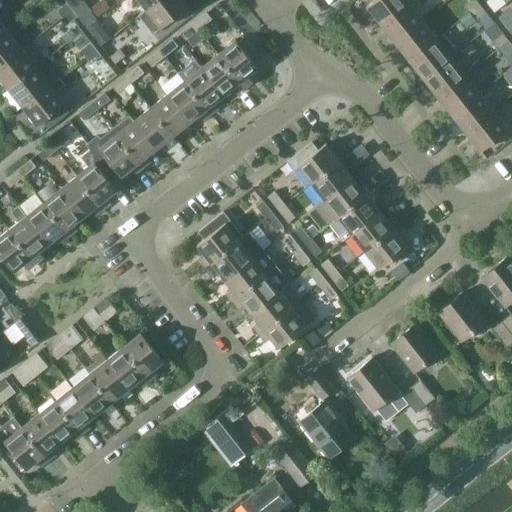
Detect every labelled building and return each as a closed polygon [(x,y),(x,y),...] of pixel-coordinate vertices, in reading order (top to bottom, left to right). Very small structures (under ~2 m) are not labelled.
[(157,0),(137,0),(145,10),(157,0)] [(188,6),(183,0),(157,0),(145,10),(160,29),(188,6)] [(381,24),(409,2),(411,0),(372,0),(366,5),(381,24)] [(471,0),(465,6),(470,12),(480,5),(476,0),(471,0)] [(67,2),(62,6),(57,10),(62,17),(73,9),(67,2)] [(409,2),(381,24),(395,42),(423,20),(409,2)] [(480,5),(470,12),(475,19),(485,11),(480,5)] [(62,17),(67,24),(78,16),(73,9),(62,17)] [(86,27),(97,19),(91,12),(81,20),(86,27)] [(198,30),(212,19),(206,12),(193,23),(198,30)] [(0,19),(0,37),(9,30),(0,19)] [(86,27),(92,34),(102,26),(97,19),(86,27)] [(423,20),(395,42),(409,60),(438,38),(423,20)] [(193,23),(180,33),(186,40),(198,30),(193,23)] [(9,30),(0,37),(0,66),(23,48),(9,30)] [(72,30),(60,39),(64,45),(72,39),(76,36),(72,30)] [(493,41),(498,48),(508,40),(503,34),(493,41)] [(438,38),(409,60),(424,78),(452,56),(438,38)] [(159,49),(165,56),(178,46),(172,39),(159,49)] [(217,53),(244,88),(252,81),(248,76),(258,68),(235,39),(217,53)] [(504,55),(511,48),(511,45),(508,40),(498,48),(504,55)] [(86,57),(96,49),(91,41),(80,50),(86,57)] [(23,48),(0,66),(0,77),(9,89),(37,66),(23,48)] [(115,64),(126,56),(120,48),(110,57),(115,64)] [(96,49),(86,57),(91,64),(102,55),(96,49)] [(159,49),(146,60),(152,67),(165,56),(159,49)] [(200,66),(223,96),(233,88),(237,94),(244,88),(217,53),(200,66)] [(452,56),(424,78),(438,96),(466,74),(452,56)] [(37,66),(9,89),(23,107),(51,84),(37,66)] [(131,83),(144,73),(138,66),(125,76),(131,83)] [(183,80),(210,114),(218,108),(214,103),(223,96),(200,66),(183,80)] [(466,74),(438,96),(452,114),(480,92),(466,74)] [(125,76),(112,86),(118,93),(131,83),(125,76)] [(166,93),(189,122),(199,115),(203,120),(210,114),(183,80),(166,93)] [(51,84),(23,107),(38,125),(66,103),(51,84)] [(97,110),(110,99),(105,92),(91,103),(97,110)] [(480,92),(452,114),(466,132),(495,110),(480,92)] [(180,130),(189,122),(166,93),(150,107),(177,141),(185,135),(180,130)] [(91,103),(78,113),(84,120),(97,110),(91,103)] [(133,120),(155,149),(165,142),(169,147),(177,141),(150,107),(133,120)] [(495,110),(466,132),(481,151),(509,128),(495,110)] [(155,149),(133,120),(130,116),(113,130),(143,168),(151,161),(147,156),(155,149)] [(97,136),(88,144),(115,179),(120,175),(121,176),(131,169),(135,174),(143,168),(113,130),(100,140),(97,136)] [(64,132),(51,143),(57,150),(70,140),(64,132)] [(299,166),(312,183),(345,156),(340,149),(334,154),(326,143),(318,149),(312,142),(286,162),(294,171),(299,166)] [(57,150),(51,143),(38,153),(44,160),(57,150)] [(76,175),(103,209),(111,203),(107,198),(117,190),(111,183),(115,179),(88,144),(92,149),(83,156),(89,164),(76,175)] [(353,178),(346,168),(351,164),(345,156),(312,183),(325,200),(353,178)] [(23,177),(36,167),(30,159),(17,170),(23,177)] [(23,177),(17,170),(4,180),(10,187),(23,177)] [(96,215),(103,209),(76,175),(59,188),(82,217),(91,210),(96,215)] [(329,224),(338,217),(372,190),(367,183),(361,188),(353,178),(325,200),(316,207),(329,224)] [(42,201),(69,236),(77,230),(73,224),(82,217),(59,188),(42,201)] [(352,233),(380,211),(373,203),(378,198),(372,190),(338,217),(352,233)] [(285,204),(274,191),(267,196),(278,210),(285,204)] [(266,219),(273,213),(263,200),(255,206),(266,219)] [(62,242),(69,236),(42,201),(25,215),(48,244),(58,236),(62,242)] [(278,210),(288,223),(295,217),(285,204),(278,210)] [(1,219),(9,228),(36,262),(43,256),(39,251),(48,244),(25,215),(18,205),(1,219)] [(206,266),(240,239),(249,232),(243,236),(223,211),(198,231),(205,239),(197,244),(206,255),(200,259),(206,266)] [(387,221),(380,211),(352,233),(365,250),(399,224),(393,217),(387,221)] [(266,219),(276,232),(284,226),(273,213),(266,219)] [(407,246),(399,236),(405,232),(399,224),(365,250),(379,268),(407,246)] [(312,238),(301,225),(294,230),(305,244),(312,238)] [(0,261),(4,258),(14,271),(23,263),(28,269),(36,262),(9,228),(0,234),(0,261)] [(225,279),(253,256),(262,249),(249,232),(240,239),(206,266),(212,274),(217,269),(225,279)] [(293,253),(300,247),(290,234),(282,240),(293,253)] [(305,244),(315,257),(322,251),(312,238),(305,244)] [(300,247),(293,253),(303,266),(310,260),(300,247)] [(262,249),(253,256),(225,279),(232,289),(227,293),(232,300),(276,266),(262,249)] [(346,253),(332,264),(338,272),(352,261),(346,253)] [(511,301),(511,264),(506,257),(482,277),(506,307),(511,301)] [(331,277),(338,272),(328,258),(321,264),(331,277)] [(251,313),(280,290),(289,283),(276,266),(232,300),(238,308),(244,304),(251,313)] [(319,286),(326,281),(316,268),(309,273),(319,286)] [(331,277),(341,290),(349,285),(338,272),(331,277)] [(319,286),(330,300),(337,294),(326,281),(319,286)] [(259,334),(294,307),(302,300),(289,283),(280,290),(251,313),(259,322),(253,327),(259,334)] [(487,322),(462,291),(438,311),(462,341),(487,322)] [(302,300),(294,307),(259,334),(265,342),(271,337),(279,347),(316,318),(302,300)] [(16,323),(23,317),(22,316),(12,303),(5,309),(15,323),(16,323)] [(98,315),(104,322),(118,312),(112,304),(98,315)] [(91,332),(104,322),(93,309),(80,319),(91,332)] [(511,334),(511,314),(511,313),(501,321),(511,334)] [(35,327),(25,314),(22,316),(23,317),(16,323),(25,335),(35,327)] [(326,320),(316,328),(322,336),(332,328),(326,320)] [(511,334),(501,321),(492,328),(507,347),(511,343),(511,334)] [(439,353),(415,322),(391,342),(415,372),(439,353)] [(70,349),(84,338),(78,331),(64,342),(70,349)] [(122,346),(150,380),(157,374),(153,369),(163,361),(140,332),(122,346)] [(64,342),(52,351),(52,352),(57,359),(70,349),(64,342)] [(0,362),(9,356),(0,344),(0,362)] [(150,380),(122,346),(106,358),(106,359),(129,388),(138,381),(142,386),(150,380)] [(129,388),(106,359),(106,358),(100,350),(92,357),(95,361),(86,369),(89,372),(116,407),(124,401),(119,396),(129,388)] [(39,351),(26,362),(37,376),(50,365),(39,351)] [(374,411),(398,392),(372,357),(347,376),(374,411)] [(37,376),(26,362),(12,372),(18,379),(23,386),(37,376)] [(322,399),(334,389),(317,369),(306,378),(322,399)] [(116,407),(89,372),(72,386),(95,415),(104,407),(108,413),(116,407)] [(425,405),(435,398),(420,379),(411,386),(425,405)] [(486,384),(485,388),(488,392),(493,393),(497,390),(497,385),(494,381),(490,381),(486,384)] [(16,392),(10,385),(0,392),(0,399),(3,402),(16,392)] [(55,399),(82,434),(90,428),(85,422),(95,415),(72,386),(55,399)] [(411,386),(401,394),(416,413),(425,405),(411,386)] [(75,440),(82,434),(55,399),(38,413),(61,442),(70,434),(75,440)] [(324,400),(299,420),(328,457),(353,437),(324,400)] [(236,401),(223,411),(232,422),(245,413),(236,401)] [(21,426),(48,460),(56,454),(52,449),(61,442),(38,413),(21,426)] [(41,467),(48,460),(21,426),(4,440),(26,469),(37,461),(41,467)] [(395,434),(384,443),(394,456),(405,447),(395,434)] [(290,441),(275,452),(301,487),(316,475),(290,441)] [(387,450),(376,459),(385,470),(396,462),(387,450)] [(274,478),(242,503),(248,511),(281,511),(284,508),(286,511),(295,504),(275,479),(274,478)]
